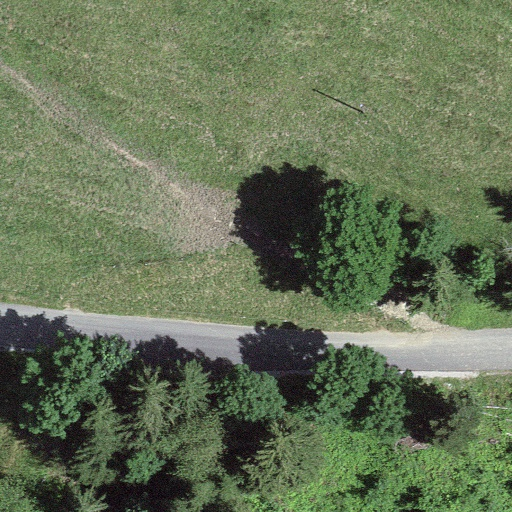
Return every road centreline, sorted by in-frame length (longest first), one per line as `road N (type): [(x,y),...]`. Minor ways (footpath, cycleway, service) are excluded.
road 1 (track): [(474,353),(296,252),(0,51)]
road 2 (unclassified): [(511,350),(260,350),(0,324)]
